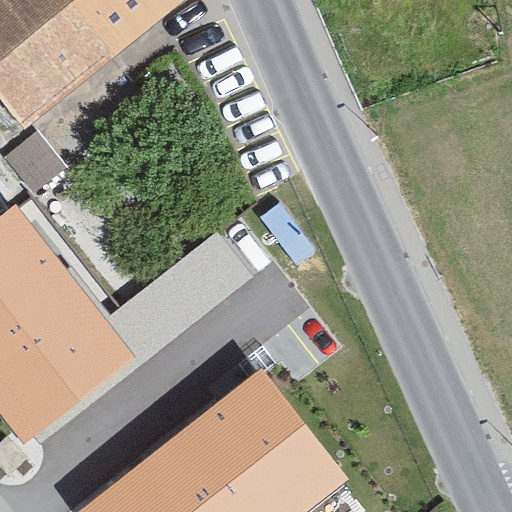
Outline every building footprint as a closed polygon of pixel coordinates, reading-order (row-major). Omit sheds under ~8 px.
[(169,0),(0,0),(0,81),(27,115),(169,0)] [(8,152),(33,188),(67,166),(42,129),(8,152)] [(127,357),(15,214),(0,225),(0,402),(26,435),(127,357)] [(143,339),(255,277),(230,231),(117,292),(143,339)] [(294,511),(340,477),(260,376),(86,511),(294,511)]
